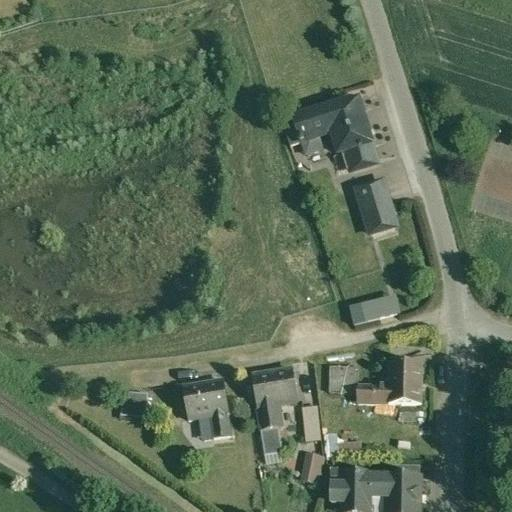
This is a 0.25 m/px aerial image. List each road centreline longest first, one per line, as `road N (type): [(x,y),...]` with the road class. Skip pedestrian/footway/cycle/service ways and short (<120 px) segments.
road 1 (unclassified): [(370,0),(449,257),(456,317)]
road 2 (residential): [(456,317),(313,354),(179,375)]
road 3 (unclassified): [(456,317),(454,511)]
